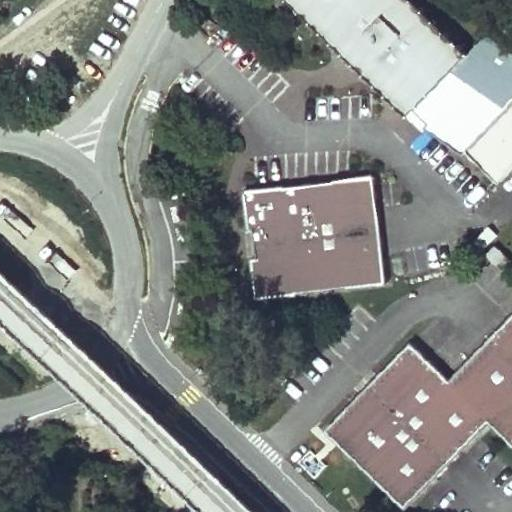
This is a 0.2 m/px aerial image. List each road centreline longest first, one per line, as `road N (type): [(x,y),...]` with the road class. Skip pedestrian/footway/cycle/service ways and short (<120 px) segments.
road 1 (unclassified): [(119,336),(130,304),(129,237),(98,177)]
road 2 (unclassified): [(140,414),(247,511)]
